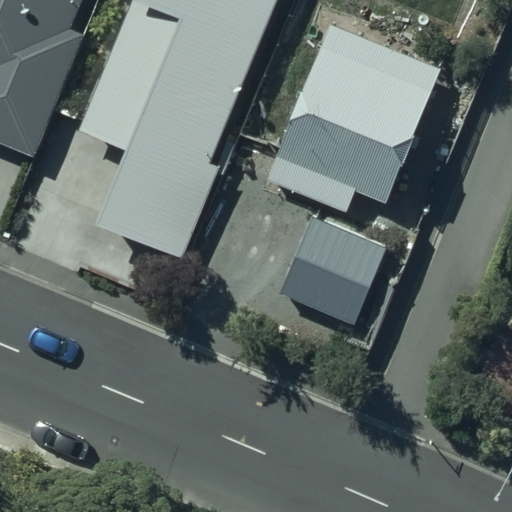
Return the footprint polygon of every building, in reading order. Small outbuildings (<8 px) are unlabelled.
[(0,0),(0,139),(32,152),(83,24),(72,19),(79,0),(0,0)] [(279,0),(131,0),(79,133),(132,154),(109,213),(184,243),(279,0)] [(396,210),(451,80),(335,31),(268,191),(352,226),(364,196),(396,210)] [(390,258),(317,226),(284,300),(357,332),(390,258)] [(511,346),(496,345),(470,418),(511,437),(511,346)]
